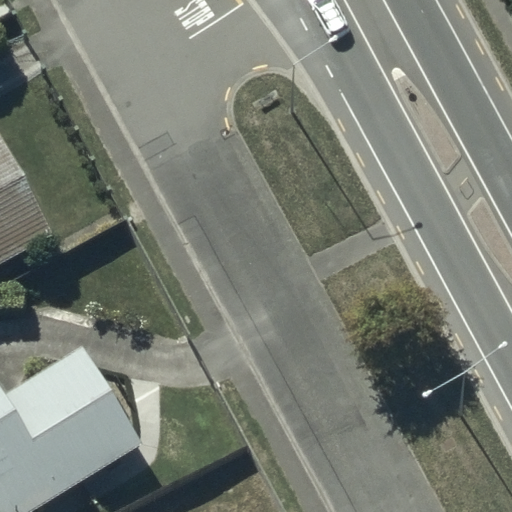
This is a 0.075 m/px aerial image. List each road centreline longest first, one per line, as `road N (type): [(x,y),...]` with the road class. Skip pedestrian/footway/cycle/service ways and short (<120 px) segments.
road 1 (residential): [(385,511),(148,69)]
road 2 (trunk): [(360,0),(511,288)]
road 3 (residential): [(256,0),(148,69)]
